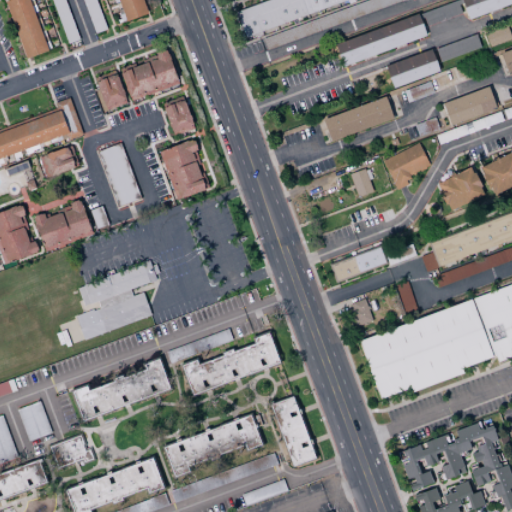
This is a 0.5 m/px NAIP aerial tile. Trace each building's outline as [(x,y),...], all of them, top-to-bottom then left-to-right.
[(46,52),(28,0),(15,0),(5,3),(23,59),(46,52)] [(64,0),(56,0),(51,2),(66,44),(78,40),(64,0)] [(95,0),(88,0),(83,2),(93,33),(105,30),(95,0)] [(142,0),(129,0),(118,3),(121,11),(124,21),(146,14),(142,0)] [(340,0),(274,0),(235,11),(241,34),(342,6),(340,0)] [(459,2),(421,11),(424,25),(462,15),(459,2)] [(332,43),(340,66),(425,37),(417,15),(332,43)] [(510,39),(505,26),(483,34),(488,47),(510,39)] [(480,47),(475,34),(434,49),(439,62),(480,47)] [(511,72),(511,47),(498,53),(506,75),(511,72)] [(177,85),(166,49),(153,53),(155,60),(119,71),(128,100),(177,85)] [(392,88),(438,71),(430,49),(384,67),(392,88)] [(95,81),(104,110),(125,104),(116,75),(95,81)] [(432,93),(428,81),(402,91),(406,102),(432,93)] [(495,109),(487,87),(441,103),(448,125),(495,109)] [(173,136),(193,127),(180,96),(160,104),(173,136)] [(321,119),(329,141),(392,119),(384,97),(321,119)] [(56,113),(0,131),(0,157),(61,138),(63,141),(81,135),(69,98),(53,103),(56,113)] [(158,150),(173,200),(206,190),(192,140),(158,150)] [(97,151),(115,207),(138,200),(120,144),(97,151)] [(381,159),(393,185),(429,170),(418,144),(381,159)] [(38,157),(45,177),(77,166),(69,145),(38,157)] [(511,152),(479,165),(492,199),(511,190),(511,152)] [(435,182),(447,211),(483,196),(470,167),(435,182)] [(371,192),(362,169),(348,174),(357,198),(371,192)] [(43,251),(91,234),(80,202),(43,215),(42,213),(32,217),(43,251)] [(0,257),(2,264),(37,252),(33,241),(30,242),(18,206),(0,211),(0,257)] [(105,225),(102,207),(90,209),(93,227),(105,225)] [(511,214),(428,241),(431,252),(420,256),(424,269),(511,241),(511,214)] [(413,258),(411,246),(384,252),(387,264),(413,258)] [(385,264),(379,247),(329,266),(335,283),(385,264)] [(511,247),(431,273),(435,285),(511,260),(511,247)] [(81,339),(149,317),(142,293),(131,296),(129,289),(156,280),(150,261),(75,286),(82,306),(96,302),(98,308),(74,316),(81,339)] [(414,309),(406,282),(394,285),(402,313),(414,309)] [(511,287),(357,336),(376,399),(409,389),(410,392),(462,375),(460,368),(494,357),(495,362),(511,356),(511,287)] [(354,327),(371,322),(364,299),(347,304),(354,327)] [(231,342),(228,330),(164,350),(168,362),(231,342)] [(278,365),(268,333),(252,338),(254,345),(195,364),(194,361),(180,365),(190,393),(278,365)] [(81,420),(168,390),(158,359),(142,364),(144,370),(88,390),(86,386),(71,391),(81,420)] [(0,383),(0,396),(14,393),(11,381),(0,383)] [(289,466),(312,459),(294,397),(270,404),(289,466)] [(25,441),(48,435),(41,402),(17,408),(25,441)] [(0,462),(16,457),(0,415),(0,462)] [(162,446),(171,473),(259,443),(250,417),(162,446)] [(396,447),(404,480),(408,486),(409,490),(431,484),(431,483),(412,461),(422,458),(424,466),(436,463),(434,454),(442,452),(444,463),(437,469),(445,478),(463,474),(458,453),(469,450),(467,441),(480,437),(481,444),(470,453),(471,455),(481,467),(469,470),(473,486),(487,483),(486,475),(497,464),(488,425),(396,447)] [(46,446),(53,470),(91,458),(88,450),(84,451),(79,436),(46,446)] [(64,488),(71,511),(89,511),(88,508),(160,486),(152,461),(64,488)] [(0,498),(44,485),(37,462),(0,473),(0,498)] [(511,506),(511,491),(511,489),(511,482),(506,465),(492,470),(497,483),(492,485),(501,511),(511,506)] [(412,495),(417,511),(459,511),(456,499),(465,496),(469,509),(483,505),(478,491),(470,494),(466,481),(452,486),(454,492),(441,496),(444,506),(432,509),(430,502),(438,500),(434,488),(412,495)] [(240,495),(244,505),(279,492),(275,482),(240,495)]
